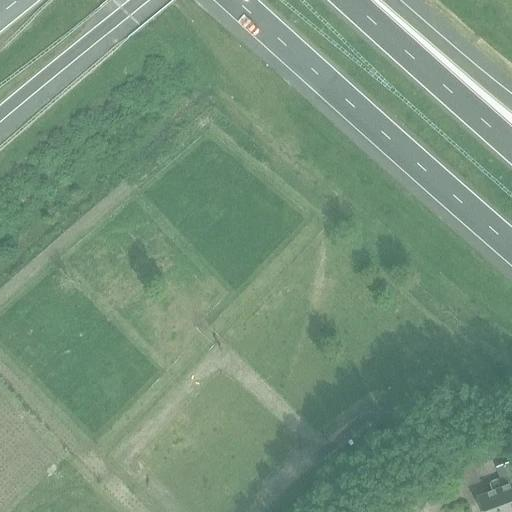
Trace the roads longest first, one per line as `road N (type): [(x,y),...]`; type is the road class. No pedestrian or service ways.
road 1 (motorway): [(240,0),(511,246)]
road 2 (motorway): [(0,114),(139,0)]
road 3 (motorway): [(511,135),(378,22)]
road 4 (motorway): [(511,102),(474,71),(378,22)]
